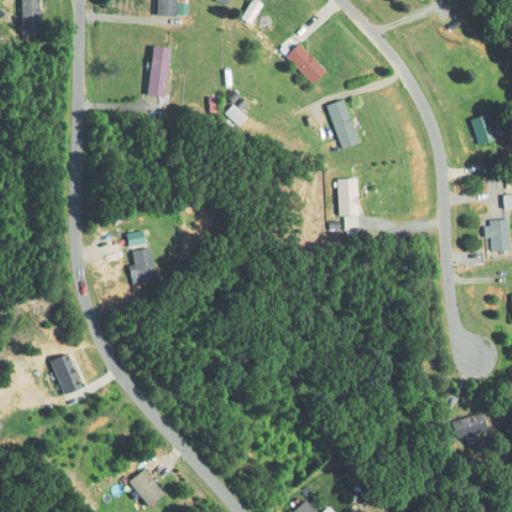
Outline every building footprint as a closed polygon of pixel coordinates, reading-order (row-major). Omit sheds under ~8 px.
[(17,0),(18,27),(38,26),(37,0),(17,0)] [(173,0),(153,0),(153,14),(186,15),(186,2),(174,2),(173,0)] [(247,24),(257,3),(250,0),(246,0),(237,18),(247,24)] [(310,82),(322,70),(294,43),(282,55),(310,82)] [(141,93),(161,97),(168,48),(149,45),(141,93)] [(337,147),(354,142),(341,98),(324,104),(337,147)] [(467,117),(475,143),(492,138),(484,112),(467,117)] [(336,215),(342,215),(343,228),(356,228),(355,177),(336,177),(336,215)] [(507,248),(506,218),(483,218),(483,236),(487,236),(488,249),(507,248)] [(129,285),(145,281),(143,275),(151,274),(146,246),(128,249),(130,263),(125,264),(129,285)] [(46,359),(58,392),(77,384),(65,352),(46,359)] [(484,428),(480,411),(446,419),(450,437),(484,428)] [(124,478),(141,505),(158,494),(142,467),(124,478)] [(313,511),(302,499),(288,511),(289,511),(313,511)]
